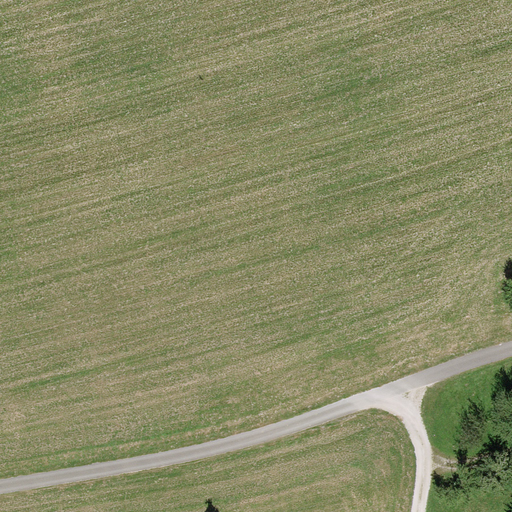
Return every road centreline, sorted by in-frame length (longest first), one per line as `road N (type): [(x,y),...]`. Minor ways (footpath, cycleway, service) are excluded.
road 1 (track): [(511,347),(399,390),(176,454),(0,485)]
road 2 (track): [(399,390),(428,469),(425,511)]
